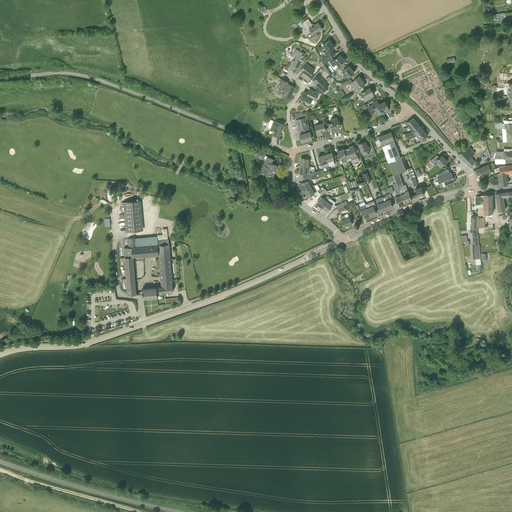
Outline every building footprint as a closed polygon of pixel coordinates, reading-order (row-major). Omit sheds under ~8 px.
[(304,31),(306,35),(307,35),(311,41),(318,37),(315,33),(322,29),(318,22),(311,27),(311,26),(304,31)] [(323,45),(327,51),(334,47),(330,40),(323,45)] [(303,63),(306,57),(304,57),(305,54),(296,49),(294,54),(295,55),(291,63),(293,65),(293,64),(296,66),(295,66),(298,67),(301,62),(303,63)] [(336,64),(337,66),(341,63),(342,64),(343,63),(342,63),(345,60),(340,55),(336,58),(330,63),(333,67),(336,64)] [(308,79),(313,74),(315,70),(306,63),(301,69),(303,71),(301,74),(308,79)] [(342,71),(347,77),(354,72),(349,66),(342,71)] [(322,73),(321,74),(331,84),(334,80),(333,79),(331,80),(330,80),(327,77),(326,74),(325,72),(324,70),(321,68),(319,70),(322,73)] [(322,93),(327,88),(325,86),(327,83),(319,75),(313,81),(318,85),(316,87),(322,93)] [(350,84),(355,91),(361,88),(360,85),(364,82),(359,76),(352,82),(350,84)] [(288,85),(286,84),(287,82),(281,79),(278,87),(279,88),(278,91),(283,94),(282,95),(289,98),(290,96),(294,87),(289,85),(288,85)] [(353,93),(355,97),(359,95),(362,96),(365,101),(371,97),(371,96),(374,95),(370,88),(364,91),(363,87),(353,93)] [(314,101),(318,93),(310,89),(307,94),(304,92),(301,98),(310,103),(312,100),(314,101)] [(379,104),(377,101),(372,103),(373,105),(368,107),(372,113),(380,109),(379,107),(378,105),(379,104)] [(379,107),(380,109),(383,114),(389,111),(387,108),(388,107),(385,101),(379,104),(378,105),(379,107)] [(309,117),(309,115),(308,113),(305,113),(295,113),(295,114),(296,119),(296,120),(299,130),(300,134),(302,141),(312,138),(306,118),(309,117)] [(340,121),(339,120),(338,120),(337,116),(330,118),(331,121),(329,122),(328,123),(329,124),(330,125),(332,131),(339,129),(338,126),(340,126),(339,121),(340,121)] [(414,131),(405,135),(406,139),(418,135),(415,132),(421,127),(413,118),(406,122),(414,131)] [(274,134),(279,136),(283,124),(274,121),(271,129),(274,130),(275,131),(274,134),(274,133),(274,134)] [(326,132),(324,128),(325,127),(323,122),(315,124),(317,135),(324,133),(326,132)] [(511,122),(507,123),(500,123),(494,123),(495,128),(506,129),(506,141),(511,140),(511,122)] [(415,132),(418,135),(414,137),(417,141),(420,138),(422,140),(428,135),(421,127),(415,132)] [(394,141),(391,132),(379,136),(380,141),(382,145),(394,141)] [(366,154),(370,152),(367,144),(366,145),(365,141),(359,143),(361,151),(365,150),(366,154)] [(382,145),(389,162),(400,157),(394,141),(382,145)] [(356,152),(355,153),(353,145),(349,147),(349,148),(344,150),(347,158),(351,157),(352,160),(358,157),(356,152)] [(458,155),(464,161),(470,166),(475,162),(470,157),(475,153),(469,147),(461,152),(458,155)] [(277,165),(273,164),(275,160),(268,157),(268,156),(265,155),(266,152),(264,152),(265,149),(262,148),(261,151),(259,150),(258,154),(260,155),(259,157),(263,159),(263,158),(266,159),(263,167),(267,169),(265,173),(273,176),(277,165)] [(347,158),(344,150),(343,148),(338,150),(340,159),(341,159),(342,162),(348,161),(347,158)] [(505,164),(505,162),(505,161),(511,160),(511,151),(510,151),(504,151),(497,151),(496,151),(494,158),(495,158),(495,163),(499,163),(505,164)] [(325,154),(328,164),(329,165),(335,163),(334,160),(335,160),(332,152),(328,153),(328,154),(325,154)] [(322,166),(328,164),(325,154),(322,155),(318,156),(321,164),(322,166)] [(430,161),(433,163),(436,160),(442,165),(447,160),(442,155),(439,157),(437,155),(430,161)] [(407,169),(404,162),(403,156),(400,157),(389,162),(394,175),(404,202),(414,198),(413,195),(411,196),(408,190),(406,185),(412,182),(407,169)] [(308,167),(308,166),(308,160),(304,159),(300,158),(300,163),(300,166),(308,167)] [(498,173),(506,172),(507,172),(511,171),(511,164),(506,166),(499,167),(493,169),(494,174),(498,173)] [(485,172),(488,171),(486,165),(475,170),(478,174),(485,172)] [(407,169),(412,182),(413,182),(414,185),(417,184),(415,177),(416,177),(412,167),(407,169)] [(438,174),(439,177),(437,177),(441,186),(454,181),(452,177),(455,176),(454,173),(451,174),(451,172),(449,173),(448,169),(446,170),(438,174)] [(498,173),(498,179),(495,179),(490,176),(488,174),(483,179),(484,180),(489,183),(492,185),(508,184),(507,172),(506,172),(498,173)] [(398,204),(404,202),(394,175),(391,176),(394,183),(393,184),(396,193),(397,192),(398,195),(395,196),(398,204)] [(305,190),(311,186),(308,180),(301,184),(303,188),(305,190)] [(320,193),(325,189),(322,186),(317,190),(314,185),(311,186),(305,190),(306,193),(308,197),(313,194),(315,197),(320,193)] [(417,194),(416,194),(417,197),(424,194),(421,186),(415,188),(417,194)] [(503,197),(509,196),(508,192),(495,194),(496,199),(498,211),(505,210),(503,197)] [(390,199),(392,198),(390,193),(385,195),(386,197),(382,198),(386,209),(393,207),(390,199)] [(479,212),(479,215),(485,214),(493,212),(492,194),(491,194),(491,195),(488,195),(484,195),(484,196),(483,196),(484,207),(483,207),(478,207),(479,212)] [(320,206),(320,205),(322,207),(327,200),(327,201),(330,198),(328,196),(324,198),(321,196),(316,203),(320,206)] [(478,207),(483,207),(484,207),(483,196),(476,197),(476,203),(475,203),(476,212),(478,212),(479,212),(478,207)] [(382,198),(382,197),(375,199),(380,211),(386,209),(382,198)] [(327,201),(327,200),(322,207),(325,209),(328,211),(333,205),(327,201)] [(338,209),(343,206),(349,203),(348,200),(336,205),(338,209)] [(140,201),(124,203),(126,232),(143,230),(140,201)] [(365,204),(369,215),(376,213),(374,207),(376,206),(374,201),(366,204),(365,204)] [(369,215),(365,204),(360,206),(359,204),(356,205),(359,213),(361,212),(364,218),(369,215)] [(340,217),(344,226),(352,223),(349,217),(346,218),(344,215),(340,217)] [(476,216),(471,217),(470,231),(472,232),(473,244),(472,244),(472,249),(479,249),(478,236),(477,228),(476,228),(476,216)] [(465,241),(466,245),(470,244),(470,240),(468,240),(467,234),(461,235),(461,241),(465,241)] [(168,239),(157,240),(157,236),(128,238),(128,247),(124,248),(125,257),(127,290),(128,295),(136,294),(135,289),(133,256),(158,254),(162,287),(156,287),(142,288),(143,298),(157,297),(157,295),(162,294),(162,292),(173,291),(172,286),(168,239)]
